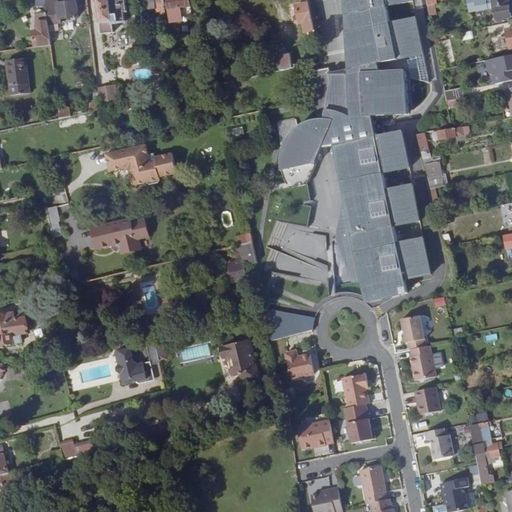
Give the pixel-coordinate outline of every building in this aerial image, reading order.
[(55,0),(45,1),(46,6),(47,14),(48,25),(61,24),(61,20),(78,18),(76,3),(59,4),(58,0),(55,0)] [(126,0),(101,0),(98,0),(103,33),(127,30),(125,13),(128,13),(126,0)] [(165,16),(163,0),(155,0),(157,13),(159,13),(160,17),(165,16)] [(166,0),(167,0),(169,24),(181,23),(180,9),(190,8),(189,0),(166,0)] [(344,0),(349,69),(331,72),(330,67),(315,70),(320,96),(318,116),(330,117),(329,119),(320,119),(317,120),(310,121),(305,124),(299,127),(297,119),(278,123),(282,144),(285,145),(283,152),(317,166),(323,150),(336,147),(345,146),(350,219),(355,215),(368,212),(369,219),(366,220),(355,239),(350,246),(357,280),(362,279),(363,283),(368,307),(409,295),(406,281),(431,275),(424,240),(399,246),(395,229),(421,223),(414,188),(388,193),(384,176),(402,172),(394,135),(378,139),(373,118),(409,115),(408,72),(381,72),(379,64),(410,57),(424,55),(417,18),(391,24),(388,6),(414,1),(413,0),(344,0)] [(308,0),(302,0),(303,5),(297,7),(300,24),(304,23),(307,33),(315,32),(308,0)] [(496,21),(497,21),(503,19),(511,17),(508,0),(476,0),(479,13),(494,10),(496,21)] [(33,32),(35,48),(51,46),(49,29),(48,25),(47,14),(37,16),(39,32),(33,32)] [(460,32),(461,40),(473,39),(472,31),(460,32)] [(508,50),(504,31),(497,33),(501,52),(508,50)] [(278,58),(281,72),(293,69),(290,55),(278,58)] [(430,84),(424,55),(410,57),(411,60),(407,61),(411,80),(430,84)] [(511,56),(491,60),(497,85),(511,81),(511,56)] [(26,58),(7,60),(11,96),(30,93),(26,58)] [(453,75),(458,101),(466,99),(460,74),(453,75)] [(175,87),(176,94),(189,91),(188,84),(175,87)] [(100,104),(101,111),(117,107),(115,88),(98,90),(100,104)] [(91,106),(92,112),(101,111),(100,104),(91,106)] [(60,111),(61,119),(71,117),(69,109),(60,111)] [(435,142),(451,139),(461,137),(464,137),(463,130),(434,134),(435,142)] [(403,133),(394,135),(402,172),(411,170),(403,133)] [(420,144),(425,161),(432,159),(428,142),(420,144)] [(177,174),(173,155),(156,158),(155,154),(149,155),(147,146),(107,154),(111,171),(125,168),(132,172),(134,185),(147,183),(150,185),(159,183),(160,181),(160,178),(177,174)] [(345,146),(336,147),(344,187),(342,237),(352,286),(363,283),(362,279),(357,280),(350,246),(355,239),(350,219),(345,146)] [(317,166),(283,152),(283,158),(282,162),(283,167),(283,173),(317,166)] [(425,166),(428,179),(443,176),(442,163),(425,166)] [(317,166),(283,173),(285,176),(286,181),(288,185),(291,189),(309,185),(317,166)] [(38,173),(41,185),(50,183),(47,171),(38,173)] [(57,207),(47,210),(54,236),(54,239),(63,237),(59,222),(61,222),(57,207)] [(355,215),(350,219),(355,239),(366,220),(369,219),(368,212),(355,215)] [(93,230),(98,251),(115,247),(118,251),(119,250),(121,256),(140,252),(137,241),(148,239),(144,222),(131,225),(130,221),(93,230)] [(253,243),(251,235),(239,238),(241,246),(253,243)] [(54,239),(54,236),(49,238),(51,249),(57,248),(54,239)] [(253,243),(241,246),(244,257),(244,261),(238,262),(230,264),(234,283),(256,278),(253,265),(258,264),(253,243)] [(56,291),(66,288),(65,282),(54,285),(56,291)] [(316,319),(265,309),(265,310),(265,313),(272,341),(312,331),(313,331),(313,329),(314,324),(316,319)] [(13,314),(0,316),(0,345),(11,344),(11,346),(21,344),(20,335),(27,334),(25,319),(13,321),(13,314)] [(409,344),(410,351),(412,350),(417,349),(412,319),(393,322),(398,346),(409,344)] [(483,336),(485,342),(498,340),(496,333),(483,336)] [(156,346),(155,338),(146,340),(151,365),(160,364),(160,361),(156,346)] [(234,377),(241,375),(245,375),(246,383),(260,380),(255,359),(254,359),(250,342),(224,347),(225,354),(223,354),(224,360),(230,359),(234,377)] [(128,344),(114,347),(116,353),(129,350),(128,344)] [(164,345),(156,346),(160,361),(167,360),(164,345)] [(183,360),(211,355),(209,345),(181,350),(183,360)] [(437,377),(431,347),(417,349),(412,350),(413,358),(411,358),(416,381),(437,377)] [(137,349),(123,353),(125,362),(123,363),(125,374),(127,374),(129,383),(152,378),(149,363),(145,364),(139,360),(137,349)] [(287,354),(292,380),(315,376),(311,356),(299,358),(298,352),(287,354)] [(79,367),(68,368),(71,389),(88,387),(87,381),(81,382),(79,367)] [(366,405),(368,405),(365,391),(364,386),(367,385),(365,375),(341,380),(347,409),(366,405)] [(442,411),(437,388),(416,392),(421,415),(442,411)] [(347,409),(345,409),(352,445),(376,440),(374,432),(372,432),(366,405),(347,409)] [(326,444),(334,442),(330,420),(308,424),(308,426),(298,428),(302,449),(317,445),(317,448),(326,446),(326,444)] [(167,434),(176,432),(174,425),(143,432),(144,440),(167,434)] [(444,429),(427,433),(428,442),(432,441),(434,450),(433,450),(435,461),(454,457),(451,437),(446,438),(444,429)] [(181,447),(179,431),(176,432),(167,434),(169,450),(181,447)] [(65,459),(97,452),(94,442),(71,447),(71,444),(61,446),(62,449),(65,459)] [(0,475),(2,475),(9,473),(3,446),(0,446),(0,475)] [(52,452),(55,462),(65,459),(62,449),(52,452)] [(478,465),(482,485),(507,480),(506,474),(487,478),(483,461),(495,458),(493,452),(476,455),(478,465)] [(177,459),(180,479),(186,478),(183,458),(177,459)] [(2,475),(6,491),(17,488),(13,472),(9,473),(2,475)] [(387,501),(389,500),(383,474),(363,478),(368,505),(387,501)] [(449,511),(456,511),(468,510),(464,489),(469,488),(468,480),(442,484),(444,501),(447,500),(448,506),(449,511)] [(180,482),(183,500),(189,499),(186,482),(180,482)] [(324,493),(322,494),(313,495),(316,511),(337,511),(333,489),(323,490),(324,493)] [(388,507),(387,501),(368,505),(369,511),(372,511),(392,511),(392,507),(388,507)]
